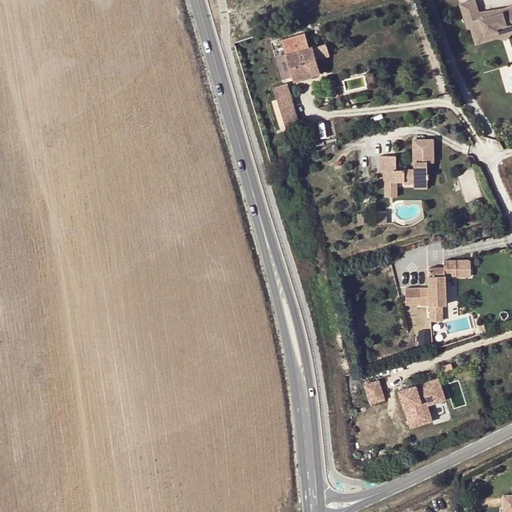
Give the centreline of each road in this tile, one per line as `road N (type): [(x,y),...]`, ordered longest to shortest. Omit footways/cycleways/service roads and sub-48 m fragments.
road 1 (secondary): [(321,497),(309,368),(269,243)]
road 2 (secondary): [(269,243),(296,382),(307,498)]
road 3 (secondary): [(197,0),(269,243)]
road 4 (tertiary): [(511,429),(386,490)]
